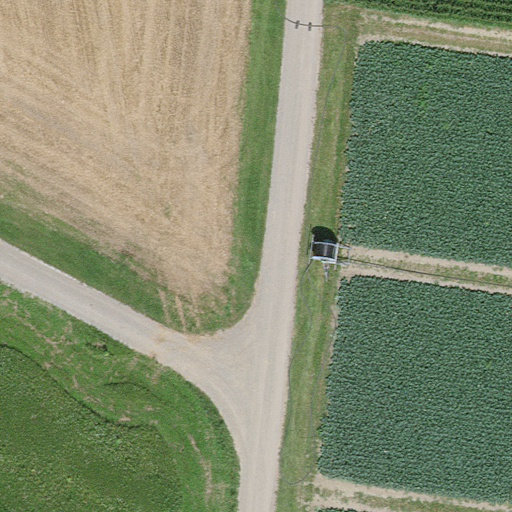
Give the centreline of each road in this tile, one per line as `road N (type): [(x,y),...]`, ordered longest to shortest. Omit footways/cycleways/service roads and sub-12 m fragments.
road 1 (track): [(297,0),(241,511)]
road 2 (track): [(0,241),(257,381)]
